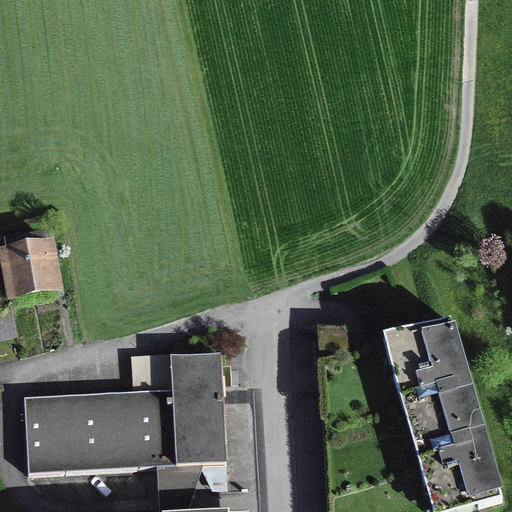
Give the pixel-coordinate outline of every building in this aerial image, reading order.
[(57,245),(0,254),(0,265),(6,310),(64,301),(57,245)] [(0,315),(0,338),(16,336),(12,313),(0,315)] [(389,342),(423,452),(479,435),(445,324),(389,342)] [(327,454),(353,452),(345,325),(319,327),(327,454)] [(165,398),(16,406),(20,480),(225,470),(219,359),(163,362),(165,398)] [(465,511),(500,502),(479,435),(423,452),(441,511),(465,511)] [(355,511),(353,452),(327,454),(329,511),(355,511)]
